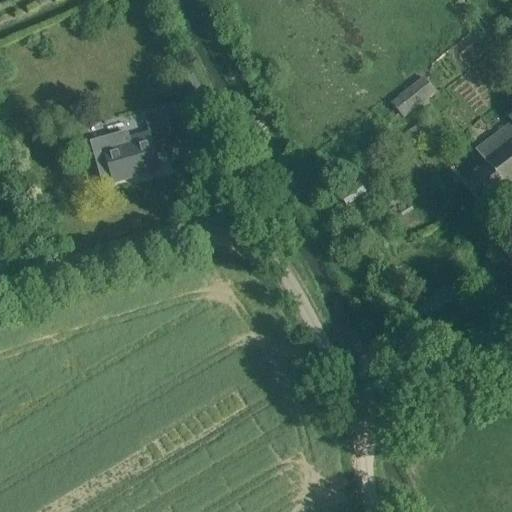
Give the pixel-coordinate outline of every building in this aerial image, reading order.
[(191,104),(206,97),(195,75),(180,84),(191,104)] [(387,99),(398,118),(434,97),(423,79),(387,99)] [(171,106),(157,110),(165,138),(180,134),(171,106)] [(511,117),(510,119),(511,121),(511,123),(476,152),(486,165),(511,145),(511,117)] [(127,133),(91,144),(97,165),(99,170),(101,177),(103,184),(113,181),(133,175),(134,178),(160,171),(154,152),(151,139),(131,145),(129,139),(127,133)] [(511,184),(511,145),(486,165),(487,166),(506,190),(511,184)] [(482,208),(506,190),(487,166),(464,183),(482,208)]
